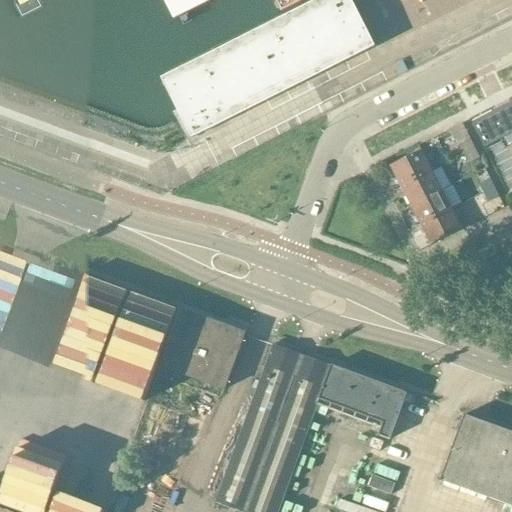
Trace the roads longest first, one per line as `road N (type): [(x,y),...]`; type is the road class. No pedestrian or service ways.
road 1 (unclassified): [(276,284),(339,127),(511,39)]
road 2 (unclassified): [(276,284),(0,183)]
road 3 (tertiary): [(511,372),(276,284)]
